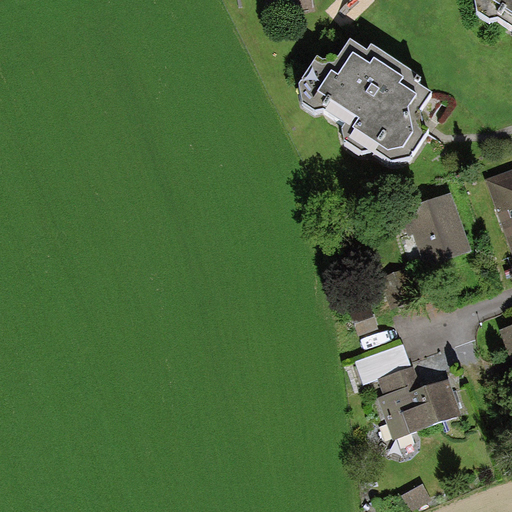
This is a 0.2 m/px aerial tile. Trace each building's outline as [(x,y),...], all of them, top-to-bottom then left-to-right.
[(511,0),(471,0),(472,17),(488,29),(495,19),(511,30),(511,0)] [(364,54),(350,45),(337,63),(313,61),(295,87),(295,108),(311,119),(318,109),(343,126),(339,147),(356,159),(370,153),(392,169),(405,167),(426,137),(417,113),(429,96),(420,90),(425,82),(371,45),(364,54)] [(511,172),(485,182),(511,256),(511,172)] [(449,196),(407,209),(424,266),(467,253),(449,196)] [(371,310),(353,315),(358,335),(377,329),(371,310)] [(511,329),(502,332),(511,361),(511,329)] [(411,370),(376,381),(394,436),(457,416),(446,381),(418,391),(411,370)]
